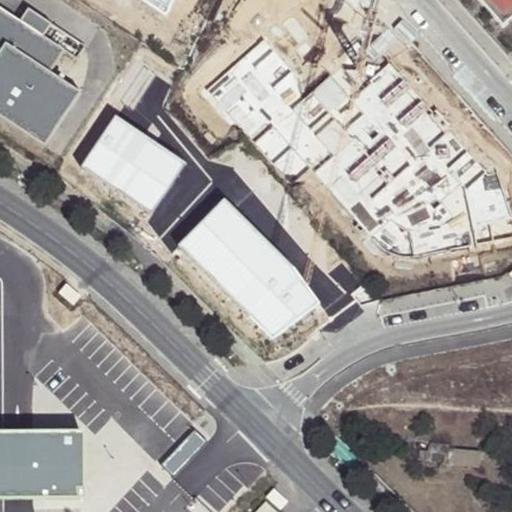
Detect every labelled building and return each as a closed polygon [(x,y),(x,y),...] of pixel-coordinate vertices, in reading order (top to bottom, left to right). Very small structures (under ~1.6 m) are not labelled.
[(141,0),(167,17),(175,0),(141,0)] [(511,5),(503,13),(492,0),(478,0),(503,28),(511,19),(511,5)] [(511,0),(492,0),(503,13),(511,5),(511,0)] [(64,51),(42,37),(50,24),(26,9),(18,22),(0,10),(0,118),(45,147),(77,101),(82,93),(50,74),(64,51)] [(384,52),(401,70),(420,53),(403,35),(384,52)] [(260,37),(206,90),(292,187),(313,170),(372,241),(383,249),(401,257),(419,257),(511,236),(511,225),(495,169),(487,169),(391,62),(352,96),(331,74),(305,93),(260,37)] [(189,162),(119,115),(85,167),(155,213),(189,162)] [(179,245),(188,255),(235,208),(225,197),(179,245)] [(295,268),(235,208),(188,255),(272,340),(322,305),(295,268)] [(0,511),(5,511),(6,503),(97,502),(93,436),(5,435),(4,285),(0,284),(0,511)] [(447,452),(445,468),(480,472),(481,455),(447,452)] [(277,511),(285,505),(272,491),(264,499),(276,511),(277,511)]
